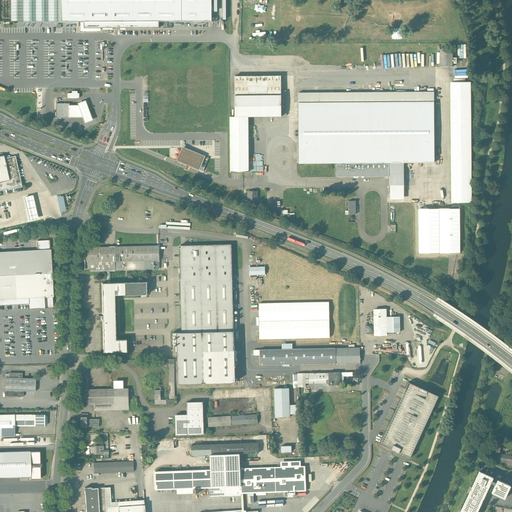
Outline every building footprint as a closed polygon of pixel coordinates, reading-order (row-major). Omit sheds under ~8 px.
[(9,0),(10,21),(83,21),(83,28),(93,28),(159,28),(159,21),(204,21),(203,0),(9,0)] [(452,49),(440,49),(440,67),(453,67),(452,49)] [(281,76),(235,76),(235,117),(248,117),(282,116),(287,116),(286,91),(281,91),(281,76)] [(470,82),(450,82),(451,203),(472,202),(470,82)] [(298,93),(298,103),(389,102),(435,102),(434,92),(298,93)] [(78,105),(69,105),(69,117),(83,118),(85,123),(93,121),(85,100),(77,103),(78,105)] [(389,102),(298,103),(299,164),(337,163),(337,164),(389,164),(389,163),(389,102)] [(435,102),(389,102),(389,163),(404,163),(435,162),(435,102)] [(69,103),(56,103),(56,117),(69,117),(69,105),(69,103)] [(248,117),(235,117),(230,117),(230,172),(243,172),(249,172),(248,117)] [(205,156),(183,147),(180,153),(177,160),(200,170),(205,156)] [(0,191),(21,187),(15,156),(4,158),(3,155),(0,156),(0,191)] [(404,163),(389,163),(389,164),(389,176),(389,183),(390,200),(404,200),(404,183),(404,163)] [(389,164),(337,164),(337,176),(389,176),(389,164)] [(257,191),(248,191),(248,202),(257,202),(257,191)] [(34,200),(7,206),(11,224),(38,218),(34,200)] [(460,209),(419,209),(419,253),(460,253),(460,209)] [(294,213),(288,213),(288,210),(281,210),(281,214),(287,214),(287,221),(294,221),(294,213)] [(37,250),(0,252),(0,305),(34,303),(53,302),(52,297),(53,297),(51,249),(50,249),(49,240),(37,241),(37,250)] [(231,245),(180,246),(182,333),(172,333),(172,347),(177,347),(178,384),(204,383),(203,352),(234,351),(234,331),(231,245)] [(134,246),(94,247),(94,269),(144,268),(144,261),(134,261),(134,246)] [(159,246),(134,246),(134,261),(144,261),(144,268),(159,268),(159,246)] [(94,247),(84,247),(84,270),(85,269),(94,269),(94,247)] [(147,282),(124,283),(102,283),(103,316),(101,316),(101,320),(103,320),(103,353),(126,352),(126,340),(116,340),(114,295),(147,295),(147,282)] [(260,341),(329,339),(328,303),(259,305),(260,341)] [(386,310),(374,310),(374,315),(374,325),(374,335),(387,335),(387,332),(400,332),(400,317),(386,317),(386,310)] [(335,348),(259,350),(260,365),(336,363),(335,348)] [(360,348),(335,348),(336,363),(360,363),(360,348)] [(234,351),(203,352),(204,383),(235,382),(234,351)] [(174,359),(166,359),(166,363),(169,363),(169,399),(161,400),(161,390),(154,390),(155,404),(175,404),(174,359)] [(343,372),(295,372),(295,386),(327,386),(343,386),(343,383),(343,381),(343,372)] [(5,391),(6,391),(6,396),(23,396),(23,391),(25,391),(33,391),(35,391),(35,379),(24,379),(22,378),(22,373),(9,373),(9,378),(5,378),(5,391)] [(128,389),(87,390),(86,375),(84,375),(84,373),(81,373),(81,375),(79,375),(79,390),(78,390),(78,405),(93,404),(94,411),(109,410),(128,410),(129,410),(128,389)] [(401,401),(380,446),(410,460),(439,398),(408,384),(405,392),(400,390),(399,393),(396,398),(401,401)] [(289,388),(274,388),(275,417),(290,417),(289,388)] [(203,402),(187,402),(187,415),(188,435),(204,434),(203,402)] [(48,415),(0,416),(0,436),(17,436),(16,426),(36,425),(36,427),(49,427),(48,415)] [(187,415),(175,415),(176,435),(188,435),(187,415)] [(257,415),(231,417),(232,425),(258,423),(257,415)] [(98,419),(87,419),(87,417),(81,417),(80,417),(80,427),(98,427),(98,419)] [(231,417),(209,419),(210,426),(232,425),(231,417)] [(105,445),(100,446),(100,444),(94,443),(94,447),(91,448),(91,453),(94,453),(94,454),(104,454),(104,455),(104,454),(109,454),(108,440),(105,440),(105,445)] [(305,468),(240,469),(239,456),(258,456),(258,444),(191,446),(191,458),(208,457),(208,472),(155,473),(156,492),(209,490),(209,498),(240,497),(240,495),(241,495),(242,511),(228,511),(244,511),(245,511),(244,511),(243,495),(305,493),(305,468)] [(501,448),(492,446),(490,455),(498,457),(497,460),(508,462),(507,465),(511,466),(511,455),(500,453),(501,448)] [(42,451),(0,452),(0,478),(31,478),(31,480),(43,480),(42,451)] [(135,462),(95,463),(95,472),(136,472),(135,462)] [(480,472),(461,511),(477,511),(485,495),(490,484),(493,485),(495,486),(492,493),(505,499),(511,486),(498,480),(496,483),(492,481),(493,478),(480,472)] [(95,489),(86,489),(87,506),(87,511),(146,511),(146,501),(118,503),(118,506),(112,507),(111,488),(95,489)]
